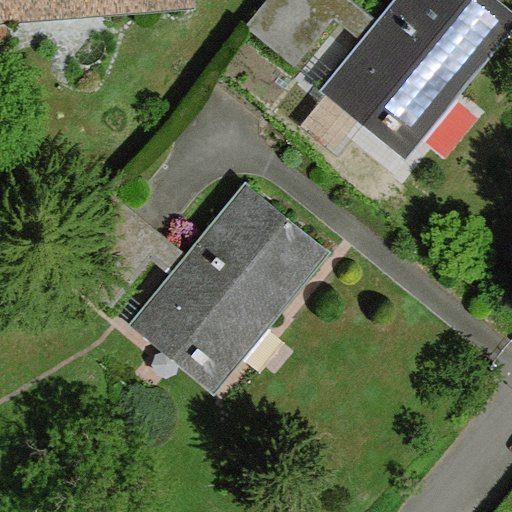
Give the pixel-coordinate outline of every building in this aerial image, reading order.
[(0,0),(0,17),(190,1),(189,0),(0,0)] [(277,0),(275,37),(336,40),(338,0),(277,0)] [(511,20),(511,3),(508,0),(392,0),(326,84),(409,150),(511,20)] [(452,150),(486,109),(467,93),(433,135),(452,150)] [(334,246),(249,176),(132,317),(217,387),(334,246)]
